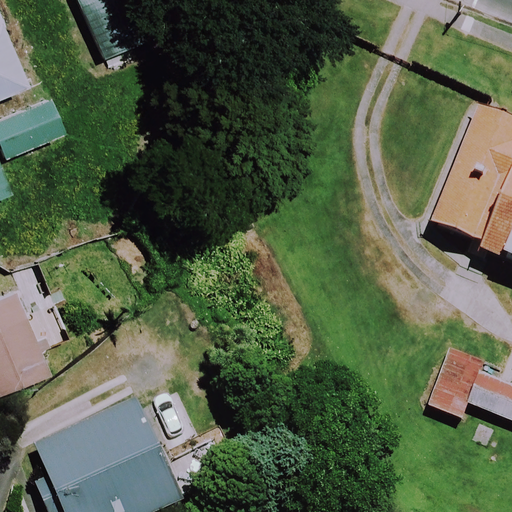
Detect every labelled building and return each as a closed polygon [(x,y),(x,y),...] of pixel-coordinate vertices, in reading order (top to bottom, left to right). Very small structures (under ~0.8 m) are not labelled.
[(143,48),(123,0),(75,0),(102,65),(143,48)] [(0,98),(23,88),(0,34),(0,98)] [(0,260),(3,260),(0,253),(0,200),(12,196),(0,166),(0,164),(61,139),(45,101),(0,120),(0,260)] [(435,224),(511,257),(511,125),(483,113),(435,224)] [(41,267),(12,278),(18,294),(0,300),(0,403),(50,385),(49,381),(78,370),(41,267)] [(477,358),(450,346),(422,410),(449,422),(477,358)] [(511,381),(475,365),(458,404),(511,428),(511,381)] [(33,485),(45,511),(178,511),(181,511),(162,470),(233,438),(206,380),(136,413),(135,410),(37,455),(48,478),(33,485)]
